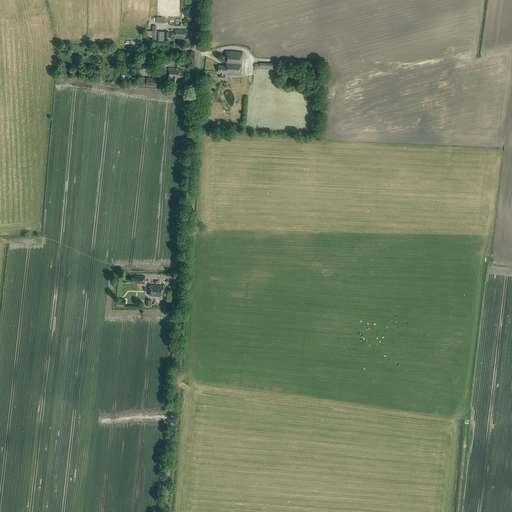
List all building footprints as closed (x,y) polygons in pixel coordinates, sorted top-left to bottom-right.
[(152,41),(156,41),(157,26),(152,26),(152,31),(144,31),(144,37),(152,37),(152,41)] [(175,40),(175,38),(184,39),(184,36),(185,36),(186,31),(181,31),(181,30),(176,29),(175,30),(174,33),(171,32),(171,40),(175,40)] [(224,76),(224,73),(225,73),(225,75),(241,76),(242,52),(226,51),(225,65),(219,65),(218,72),(222,73),(222,75),(220,75),(220,78),(225,79),(226,76),(224,76)] [(176,83),(176,79),(180,79),(180,77),(182,77),(183,73),(180,72),(181,69),(178,69),(178,68),(176,68),(176,69),(172,68),(171,69),(168,68),(167,77),(168,77),(167,78),(172,78),(172,82),(176,83)] [(157,78),(147,78),(146,86),(156,86),(157,78)] [(144,284),(145,276),(134,275),(134,283),(144,284)] [(149,295),(160,296),(160,295),(165,295),(166,291),(163,290),(164,287),(159,287),(159,286),(150,285),(149,295)]
